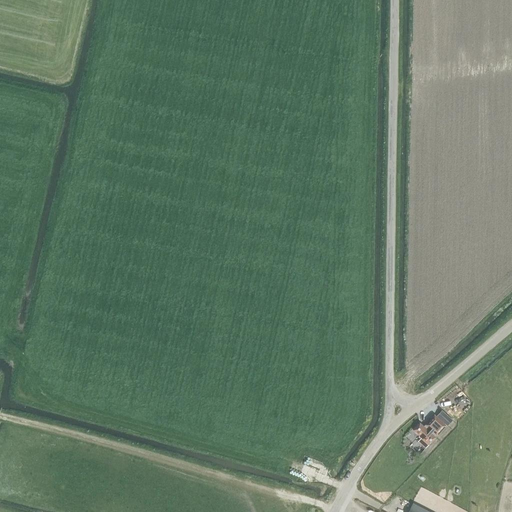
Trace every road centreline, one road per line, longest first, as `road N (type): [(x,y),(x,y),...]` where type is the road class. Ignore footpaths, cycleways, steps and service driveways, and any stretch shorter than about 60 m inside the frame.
road 1 (tertiary): [(389,389),(393,0)]
road 2 (tertiary): [(416,405),(511,324)]
